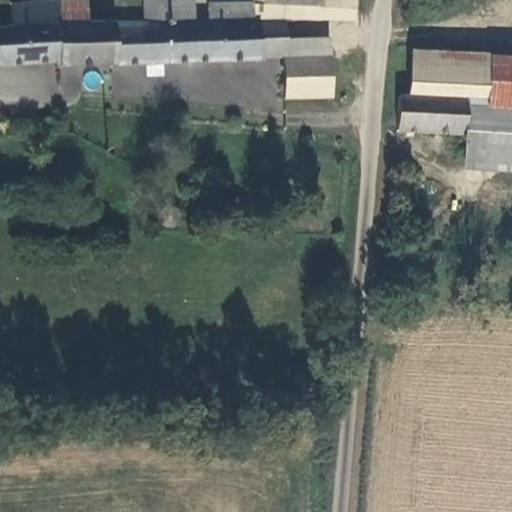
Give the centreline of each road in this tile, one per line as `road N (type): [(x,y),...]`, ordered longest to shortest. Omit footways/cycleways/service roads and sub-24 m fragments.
road 1 (unclassified): [(396,0),(346,511)]
road 2 (unknown): [(385,105),(306,116),(0,88)]
